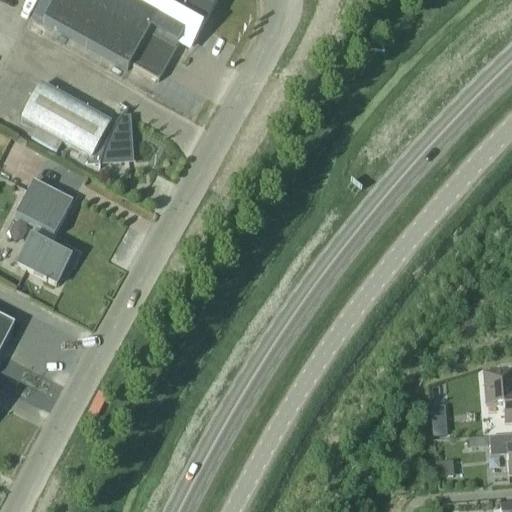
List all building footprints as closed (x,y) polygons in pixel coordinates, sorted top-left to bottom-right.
[(191,48),(218,0),(55,0),(42,25),(127,73),(129,68),(158,84),(181,42),(191,48)] [(40,88),(20,123),(90,162),(90,166),(99,165),(98,169),(97,174),(97,178),(96,183),(97,183),(98,178),(98,174),(99,169),(100,165),(128,163),(126,123),(118,124),(119,122),(126,113),(118,122),(113,130),(109,128),(110,127),(40,88)] [(30,242),(16,269),(55,289),(69,262),(43,249),(49,238),(53,241),(72,205),(32,185),(14,220),(36,232),(30,242)] [(0,353),(13,329),(0,322),(0,353)] [(511,389),(511,373),(483,375),(485,408),(502,407),(503,426),(511,425),(511,389)] [(442,410),(430,411),(432,438),(445,437),(442,410)] [(507,478),(511,477),(511,437),(488,439),(469,440),(470,451),(488,449),(489,460),(506,459),(507,478)]
